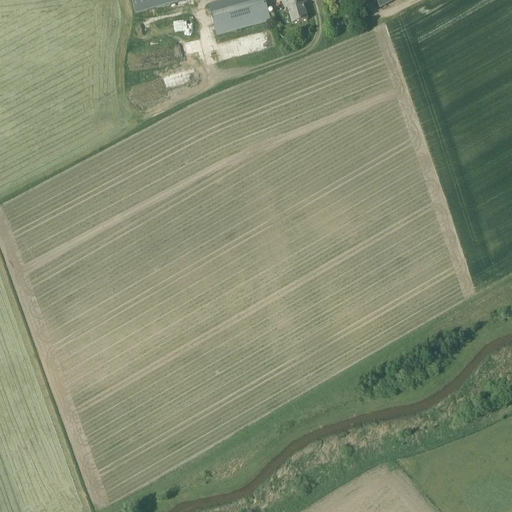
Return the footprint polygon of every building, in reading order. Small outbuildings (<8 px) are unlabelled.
[(131,0),(135,14),(185,0),(131,0)] [(216,36),(270,21),(264,0),(230,0),(208,6),(216,36)] [(304,0),(282,0),(285,10),(288,9),(292,25),(307,21),(303,5),(305,4),(304,0)] [(334,0),(337,9),(349,6),(347,0),(334,0)] [(397,0),(375,0),(380,9),(397,0)] [(131,92),(135,104),(187,87),(184,75),(131,92)] [(110,116),(132,108),(127,95),(105,103),(110,116)]
